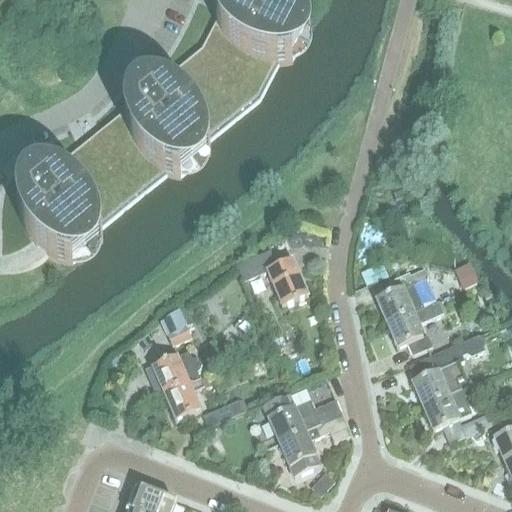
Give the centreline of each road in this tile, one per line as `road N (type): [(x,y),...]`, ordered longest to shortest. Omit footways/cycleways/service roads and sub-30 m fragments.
road 1 (residential): [(407,0),(338,262),(373,475)]
road 2 (residential): [(73,511),(95,462),(112,456),(258,511)]
road 3 (residential): [(0,145),(75,113),(112,77),(147,0)]
